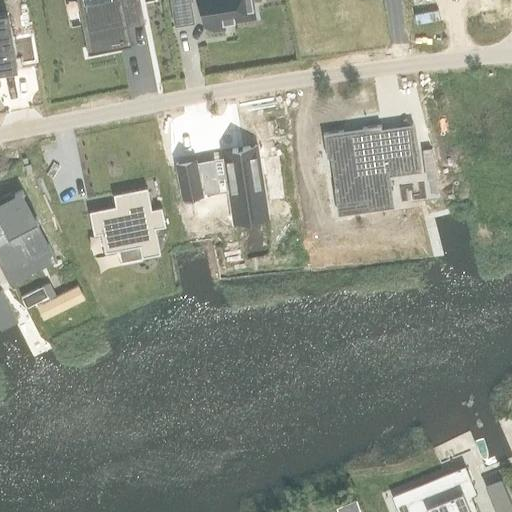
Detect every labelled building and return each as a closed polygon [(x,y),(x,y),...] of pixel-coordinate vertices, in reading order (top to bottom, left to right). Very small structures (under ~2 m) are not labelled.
[(82,0),(93,55),(132,47),(123,4),(139,1),(138,0),(82,0)] [(201,0),(203,8),(201,8),(204,25),(213,32),(225,30),(224,22),(255,17),(252,0),(201,0)] [(0,77),(9,75),(19,73),(7,15),(0,16),(0,77)] [(342,131),(322,134),(326,158),(330,157),(337,204),(370,199),(368,190),(390,186),(388,175),(420,170),(417,150),(403,152),(399,126),(381,129),(381,125),(362,128),(362,132),(343,135),(342,131)] [(258,145),(222,151),(232,210),(267,204),(258,145)] [(431,149),(423,150),(427,179),(438,178),(438,173),(431,149)] [(196,160),(176,164),(183,201),(203,197),(196,160)] [(122,203),(87,209),(92,233),(98,232),(99,237),(100,237),(103,251),(137,244),(139,256),(159,252),(156,241),(157,241),(154,227),(165,225),(161,205),(150,207),(148,200),(149,200),(146,185),(119,191),(122,203)] [(0,252),(9,269),(50,248),(37,223),(39,222),(23,191),(21,192),(16,195),(15,192),(10,194),(12,197),(0,202),(0,252)] [(43,286),(22,297),(27,307),(48,297),(43,286)] [(78,286),(37,306),(43,320),(85,299),(78,286)] [(5,294),(0,296),(0,328),(1,330),(19,321),(5,294)] [(453,485),(404,504),(406,511),(477,511),(472,498),(477,496),(466,467),(448,473),(453,485)] [(511,511),(511,501),(507,490),(490,496),(496,511),(511,511)] [(346,505),(349,511),(360,511),(356,501),(346,505)]
